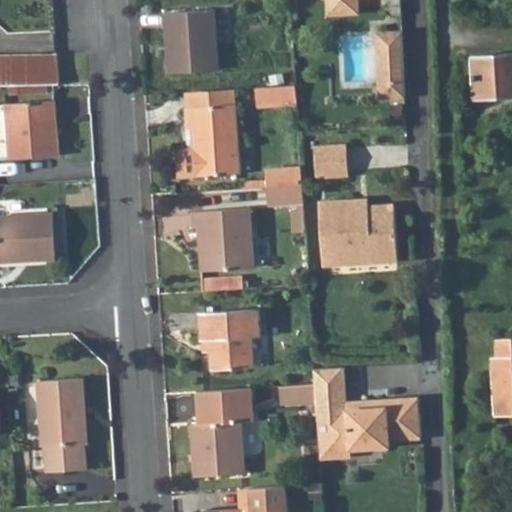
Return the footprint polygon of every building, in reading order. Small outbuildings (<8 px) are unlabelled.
[(359,1),(330,2),(330,13),(360,12),(359,1)] [(213,10),(163,13),(166,73),(217,70),(213,10)] [(407,95),(405,30),(380,31),(382,96),(407,95)] [(56,54),(0,55),(0,85),(58,83),(56,54)] [(511,56),(469,60),(473,103),(511,100),(511,56)] [(294,85),(257,87),(258,106),(296,104),(294,85)] [(181,92),(182,107),(233,104),(233,88),(181,92)] [(53,98),(3,102),(7,158),(57,154),(53,98)] [(233,104),(182,107),(184,128),(189,128),(190,147),(173,148),(175,176),(192,175),(238,173),(233,104)] [(344,143),(314,144),(316,174),(345,173),(344,143)] [(301,183),(266,186),(267,202),(302,200),(301,183)] [(323,264),(350,263),(349,251),(370,251),(371,262),(398,262),(395,209),(361,210),(361,204),(353,204),(353,198),(319,199),(323,264)] [(307,230),(307,205),(296,206),(296,230),(307,230)] [(197,225),(198,244),(204,244),(206,269),(252,267),(248,207),(191,210),(192,225),(197,225)] [(0,260),(55,257),(51,211),(0,214),(0,260)] [(349,251),(350,263),(371,262),(370,251),(349,251)] [(256,308),(196,311),(198,338),(206,338),(208,368),(251,366),(250,335),(257,335),(256,308)] [(492,356),(494,414),(511,413),(511,335),(496,337),(497,356),(492,356)] [(80,377),(34,379),(38,444),(42,444),(44,470),(83,468),(81,440),(84,440),(80,377)] [(314,383),(277,385),(278,401),(315,399),(314,383)] [(250,387),(195,390),(197,423),(189,423),(193,475),(242,471),(239,420),(252,420),(250,387)] [(403,397),(406,436),(420,436),(417,396),(403,397)] [(346,407),(316,409),(318,444),(348,442),(348,447),(388,445),(387,438),(406,436),(403,397),(359,400),(360,407),(346,407)] [(348,442),(318,444),(319,456),(349,454),(348,447),(348,442)] [(200,509),(200,511),(284,511),(282,484),(246,486),(247,507),(236,507),(200,509)] [(236,507),(247,507),(246,486),(235,487),(236,507)]
